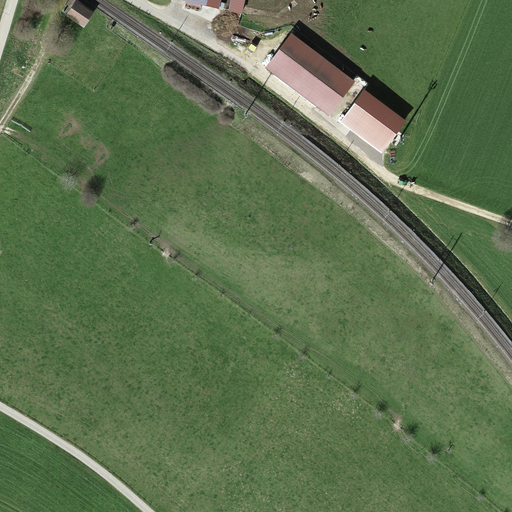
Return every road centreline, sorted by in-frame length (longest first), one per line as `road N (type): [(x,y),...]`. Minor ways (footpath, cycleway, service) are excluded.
road 1 (track): [(511,225),(403,186),(252,69),(129,0)]
road 2 (unclassified): [(145,511),(0,408)]
road 3 (track): [(0,126),(61,7)]
